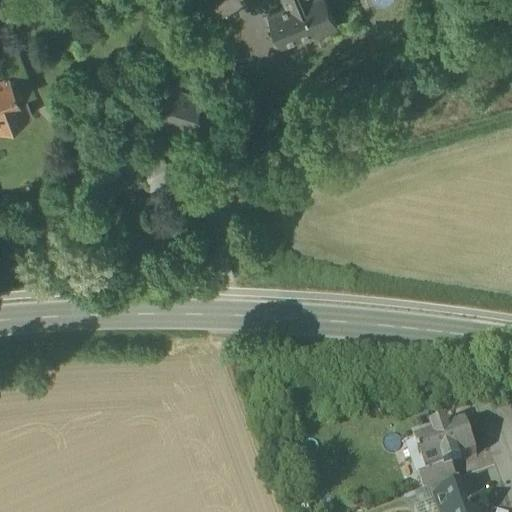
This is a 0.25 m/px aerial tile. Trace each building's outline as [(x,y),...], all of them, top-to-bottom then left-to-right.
[(269,9),(282,40),(315,27),(317,31),(338,23),(328,0),(286,0),(288,2),(269,9)] [(0,54),(14,49),(27,83),(19,86),(23,95),(34,90),(16,44),(0,50),(0,54)] [(0,75),(13,71),(19,86),(27,83),(14,49),(0,54),(0,75)] [(23,95),(19,86),(13,71),(0,75),(0,123),(30,112),(23,95)] [(158,118),(188,127),(198,96),(167,87),(158,118)] [(138,164),(149,189),(154,186),(155,188),(168,183),(167,181),(171,179),(161,155),(157,156),(156,155),(143,160),(144,162),(138,164)] [(420,463),(425,476),(451,466),(476,458),(465,427),(449,433),(447,427),(430,433),(432,439),(414,446),(414,447),(409,448),(414,462),(418,461),(419,463),(420,463)] [(423,493),(426,492),(457,481),(451,466),(425,476),(417,479),(423,493)] [(458,480),(457,481),(426,492),(431,505),(437,503),(436,501),(462,492),(458,480)] [(439,511),(485,511),(486,511),(481,499),(478,500),(474,488),(462,492),(436,501),(437,503),(439,511)] [(414,511),(439,511),(437,503),(431,505),(414,511)]
